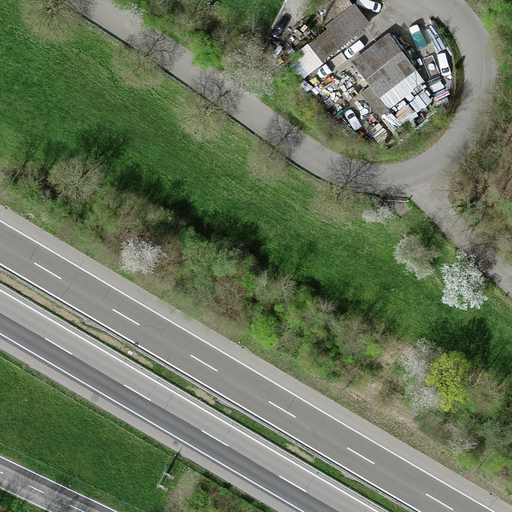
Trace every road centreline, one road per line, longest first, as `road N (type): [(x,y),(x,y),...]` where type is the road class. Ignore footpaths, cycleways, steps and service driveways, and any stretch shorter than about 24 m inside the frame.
road 1 (tertiary): [(431,0),(471,37),(476,92),(459,143),(443,161),(405,175),(325,157),(85,0)]
road 2 (motorway): [(454,511),(0,243)]
road 3 (motorway): [(0,312),(338,511)]
